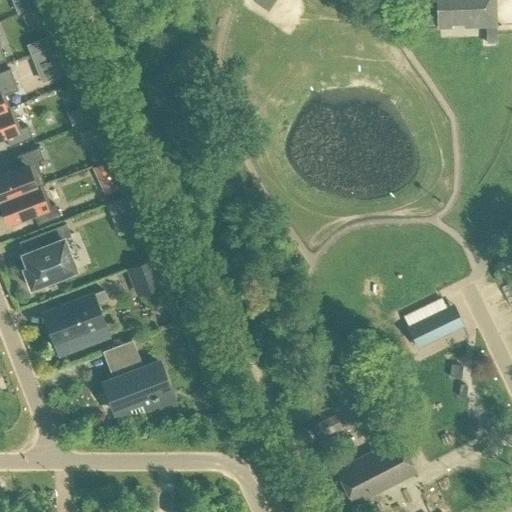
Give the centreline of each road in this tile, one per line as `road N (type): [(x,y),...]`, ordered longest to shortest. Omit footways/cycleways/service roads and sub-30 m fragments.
road 1 (residential): [(59,461),(221,460),(243,473),(261,511)]
road 2 (residential): [(0,310),(59,461)]
